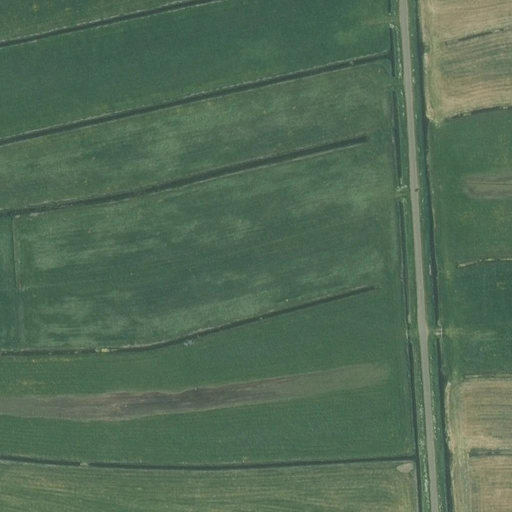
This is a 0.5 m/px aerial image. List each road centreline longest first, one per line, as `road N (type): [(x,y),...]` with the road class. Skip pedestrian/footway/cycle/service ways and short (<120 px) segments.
road 1 (unclassified): [(433,511),(402,0)]
road 2 (track): [(511,330),(394,335),(298,358)]
